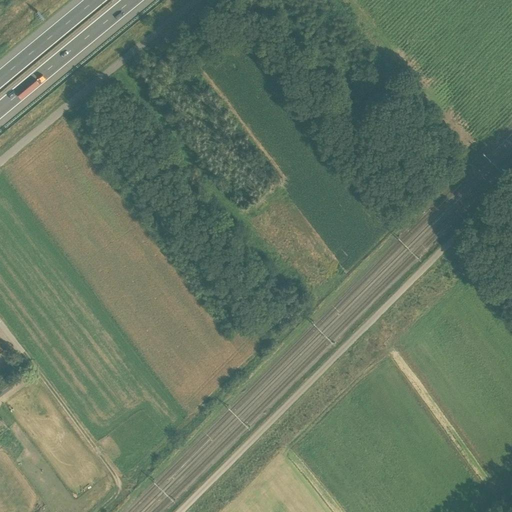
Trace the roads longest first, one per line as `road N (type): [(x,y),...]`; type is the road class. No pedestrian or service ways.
road 1 (unclassified): [(511,181),(184,511)]
road 2 (unclassified): [(0,165),(199,0)]
road 3 (motorway): [(0,113),(140,0)]
road 4 (track): [(22,352),(115,477)]
road 5 (motorway): [(99,0),(0,80)]
